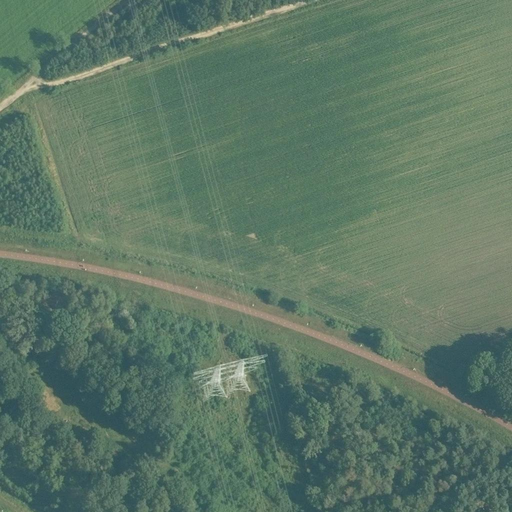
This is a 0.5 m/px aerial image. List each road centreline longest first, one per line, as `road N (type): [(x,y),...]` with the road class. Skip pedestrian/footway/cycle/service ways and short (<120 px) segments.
road 1 (track): [(293,0),(25,89)]
road 2 (track): [(25,89),(124,0)]
